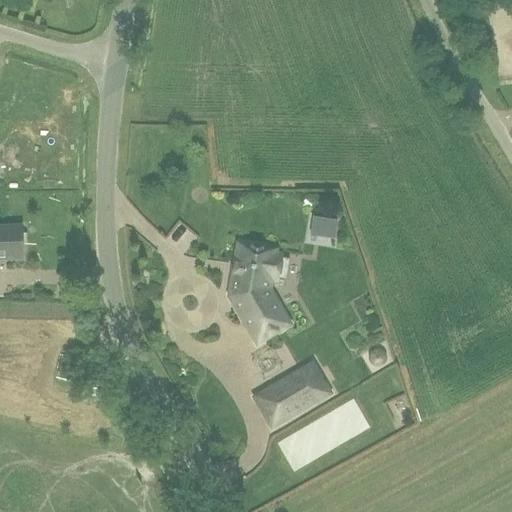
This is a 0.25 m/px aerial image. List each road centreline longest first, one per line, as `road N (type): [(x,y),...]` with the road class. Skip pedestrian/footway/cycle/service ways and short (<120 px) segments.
road 1 (residential): [(182,446),(138,378),(118,324),(104,198),(113,68)]
road 2 (residential): [(511,154),(427,0)]
